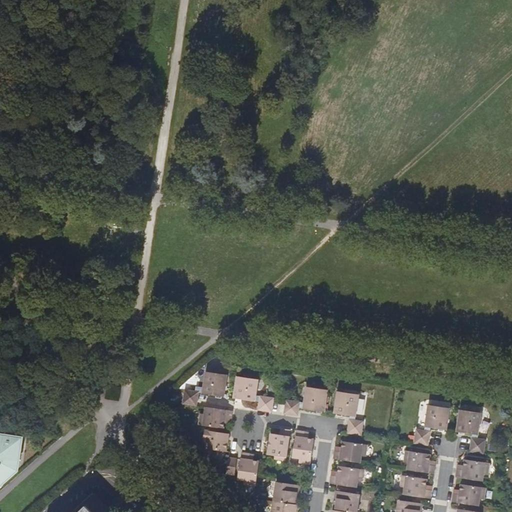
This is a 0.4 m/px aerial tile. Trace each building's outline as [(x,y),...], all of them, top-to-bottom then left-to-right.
[(183,402),(198,404),(200,391),(225,395),(225,392),(228,374),(207,371),(204,387),(197,386),(197,390),(185,388),(183,402)] [(273,411),(275,398),(275,397),(258,395),(260,378),(238,375),(236,394),(235,397),(260,400),(259,409),(273,411)] [(300,406),(326,410),(329,389),(308,385),(305,401),(287,399),(287,400),(285,412),(299,414),(300,406)] [(351,413),(349,431),(362,433),(365,420),(357,419),(360,394),(338,390),(335,411),(351,413)] [(416,441),(430,444),(433,426),(448,428),(451,407),(430,404),(426,429),(418,428),(416,441)] [(233,410),(206,405),(205,412),(201,411),(199,423),(224,427),(226,417),(232,418),(233,410)] [(474,432),(471,449),(487,452),(489,439),(480,437),(483,413),(462,409),(459,430),(474,432)] [(287,459),(291,428),(282,427),(280,433),(272,432),(268,453),(275,454),(275,458),(287,459)] [(227,450),(230,433),(206,429),(204,438),(207,439),(206,447),(227,450)] [(306,431),(297,429),(293,456),(300,457),(300,461),(312,462),(315,437),(305,436),(306,431)] [(0,486),(18,470),(23,438),(0,434),(0,486)] [(337,449),(336,457),(361,461),(362,455),(367,455),(369,444),(343,440),(342,450),(337,449)] [(408,468),(435,472),(436,464),(431,463),(433,453),(407,449),(406,461),(409,461),(408,468)] [(243,452),(242,459),(239,478),(245,479),(245,483),(257,485),(259,473),(261,459),(250,458),(251,453),(243,452)] [(236,474),(238,458),(230,457),(227,473),(236,474)] [(459,466),(458,475),(484,479),(485,472),(489,472),(491,462),(466,458),(464,467),(459,466)] [(332,482),(339,483),(358,486),(359,479),(363,480),(365,468),(340,465),(338,475),(333,474),(332,482)] [(405,493),(425,496),(431,497),(433,489),(427,488),(429,478),(404,474),(402,485),(405,486),(405,493)] [(274,500),(299,503),(302,485),(302,484),(277,481),(274,500)] [(461,501),(479,504),(480,498),(484,498),(486,488),(480,487),(481,486),(472,484),(462,483),(460,493),(455,492),(454,500),(461,501)] [(338,489),(335,509),(358,511),(361,493),(338,489)] [(111,511),(94,493),(73,511),(111,511)] [(422,511),(424,502),(401,498),(398,511),(422,511)] [(297,511),(299,503),(274,500),(272,511),(297,511)]
